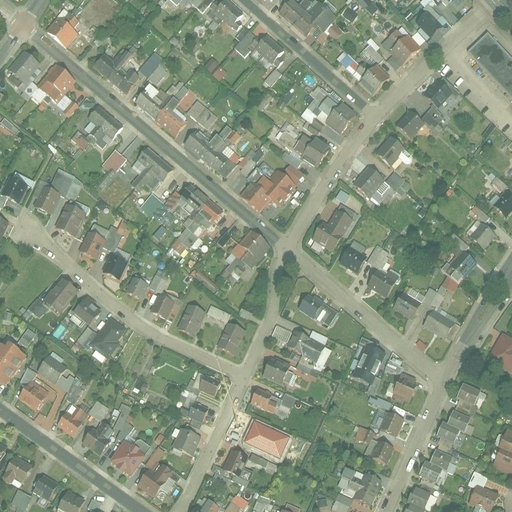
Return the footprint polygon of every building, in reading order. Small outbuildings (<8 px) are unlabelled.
[(202,16),(214,1),(213,0),(169,0),(162,9),(171,16),(184,1),(202,16)] [(359,0),(356,3),(370,17),(378,10),(367,0),(359,0)] [(453,0),(433,0),(442,10),(453,0)] [(297,8),(304,13),(310,5),(302,1),(297,8)] [(289,3),(278,15),(306,40),(328,15),(317,5),(306,18),(289,3)] [(232,30),(243,17),(228,5),(217,18),(232,30)] [(75,19),(79,13),(74,9),(69,15),(75,19)] [(346,10),(342,20),(353,24),(356,14),(346,10)] [(443,28),(428,13),(415,25),(430,41),(443,28)] [(48,35),(65,47),(75,34),(58,21),(48,35)] [(333,26),(326,32),(335,41),(341,35),(333,26)] [(463,52),(494,85),(511,103),(511,58),(486,31),(463,52)] [(385,47),(403,67),(418,53),(400,33),(385,47)] [(256,50),(273,65),(284,52),(266,38),(256,50)] [(375,53),(379,49),(372,42),(358,55),(372,70),(382,60),(375,53)] [(129,56),(139,48),(135,44),(126,52),(129,56)] [(92,67),(112,84),(123,71),(132,60),(123,51),(111,65),(101,57),(92,67)] [(40,67),(24,53),(7,72),(24,86),(40,67)] [(168,73),(159,65),(163,61),(154,53),(137,71),(155,87),(168,73)] [(357,83),(365,75),(343,53),(335,61),(357,83)] [(211,59),(203,68),(210,73),(218,64),(211,59)] [(77,84),(57,67),(37,89),(57,106),(77,84)] [(219,82),(226,73),(220,67),(212,76),(219,82)] [(270,88),(281,76),(274,70),(263,82),(270,88)] [(123,71),(112,84),(127,98),(138,85),(137,83),(123,71)] [(375,72),(363,85),(360,88),(373,101),(388,85),(375,72)] [(438,106),(453,92),(441,79),(426,93),(438,106)] [(309,96),(328,112),(322,118),(339,132),(352,117),(317,87),(309,96)] [(145,89),(134,102),(174,136),(186,122),(172,111),(186,96),(180,91),(167,107),(145,89)] [(261,112),(272,100),(267,96),(256,108),(261,112)] [(199,102),(189,114),(208,130),(218,118),(199,102)] [(115,136),(125,124),(102,104),(92,116),(115,136)] [(411,139),(425,121),(411,110),(396,128),(411,139)] [(0,124),(12,132),(14,127),(2,120),(0,124)] [(308,139),(304,144),(277,123),(269,134),(314,169),(326,153),(308,139)] [(222,142),(230,130),(225,126),(217,138),(222,142)] [(233,165),(196,131),(184,144),(221,178),(233,165)] [(234,133),(228,142),(233,146),(239,136),(234,133)] [(176,167),(143,138),(133,150),(166,178),(176,167)] [(401,151),(387,139),(371,157),(384,170),(401,151)] [(100,191),(127,161),(114,151),(101,166),(109,173),(96,188),(100,191)] [(251,184),(240,197),(261,215),(270,204),(276,210),(302,179),(289,168),(282,176),(276,171),(272,176),(260,166),(257,170),(245,160),(235,171),(251,184)] [(365,194),(377,177),(362,167),(350,183),(365,194)] [(393,173),(384,183),(401,198),(410,187),(393,173)] [(29,184),(11,174),(1,192),(19,202),(29,184)] [(230,212),(191,179),(180,193),(218,225),(230,212)] [(52,212),(60,192),(42,185),(34,205),(52,212)] [(167,210),(145,191),(135,202),(157,221),(167,210)] [(339,191),(334,200),(344,206),(349,197),(339,191)] [(502,218),(511,205),(511,197),(503,191),(489,207),(502,218)] [(86,212),(68,202),(56,224),(74,233),(86,212)] [(312,231),(335,247),(355,220),(337,207),(328,219),(323,216),(312,231)] [(0,239),(7,242),(16,222),(0,214),(0,239)] [(393,214),(388,224),(394,227),(398,216),(393,214)] [(469,235),(482,247),(496,232),(483,220),(469,235)] [(159,241),(166,231),(160,227),(153,237),(159,241)] [(105,240),(87,229),(77,246),(95,257),(105,240)] [(224,233),(216,244),(223,249),(230,238),(224,233)] [(258,263),(269,251),(253,237),(243,250),(258,263)] [(365,260),(348,245),(336,259),(354,273),(365,260)] [(130,262),(112,252),(102,270),(120,280),(130,262)] [(476,263),(463,252),(448,270),(461,280),(476,263)] [(364,285),(384,299),(395,283),(381,273),(388,263),(374,253),(364,266),(373,272),(364,285)] [(447,277),(452,273),(445,266),(440,270),(447,277)] [(156,271),(149,289),(162,294),(169,276),(156,271)] [(212,292),(217,287),(197,271),(193,277),(212,292)] [(149,281),(133,274),(125,292),(141,299),(149,281)] [(63,278),(49,296),(61,306),(75,288),(63,278)] [(408,317),(418,303),(401,291),(391,305),(408,317)] [(450,327),(435,314),(444,303),(429,291),(418,305),(430,314),(420,327),(439,341),(450,327)] [(173,301),(153,292),(145,308),(165,318),(173,301)] [(307,292),(297,307),(315,318),(325,304),(314,297),(307,292)] [(88,328),(103,312),(86,297),(71,313),(88,328)] [(197,334),(206,313),(186,304),(177,325),(197,334)] [(215,321),(226,324),(230,315),(208,307),(203,322),(213,326),(215,321)] [(249,320),(251,314),(240,310),(238,317),(249,320)] [(126,331),(110,319),(88,347),(107,362),(119,346),(117,344),(126,331)] [(57,339),(65,327),(60,323),(52,336),(57,339)] [(244,333),(224,326),(217,347),(237,354),(244,333)] [(27,330),(17,344),(26,349),(35,336),(27,330)] [(280,348),(311,363),(321,340),(305,333),(299,344),(285,338),(280,348)] [(511,342),(502,336),(487,362),(511,376),(511,342)] [(0,356),(0,377),(8,384),(30,354),(12,341),(0,356)] [(378,371),(384,356),(367,348),(360,363),(378,371)] [(66,365),(50,353),(42,364),(58,376),(66,365)] [(397,374),(402,363),(389,358),(383,372),(390,375),(392,372),(397,374)] [(281,385),(289,367),(270,359),(262,376),(281,385)] [(371,386),(378,371),(360,363),(353,378),(371,386)] [(200,371),(193,386),(214,395),(221,380),(200,371)] [(416,389),(418,383),(399,374),(392,390),(411,399),(416,389)] [(291,387),(296,378),(290,375),(285,384),(291,387)] [(47,397),(26,381),(16,394),(37,411),(47,397)] [(424,511),(423,511),(441,471),(446,474),(452,460),(450,459),(460,434),(463,435),(469,421),(467,420),(472,407),(474,408),(480,393),(463,386),(456,402),(459,403),(454,414),(452,413),(447,427),(442,425),(436,441),(440,442),(430,466),(425,464),(419,479),(423,481),(418,493),(413,490),(403,511),(424,511)] [(258,387),(250,402),(273,413),(280,397),(258,387)] [(388,411),(391,404),(369,397),(367,404),(388,411)] [(191,399),(183,415),(203,424),(211,408),(191,399)] [(96,418),(101,421),(108,410),(95,402),(87,415),(95,419),(96,418)] [(132,427),(124,423),(131,410),(121,404),(117,411),(121,413),(113,428),(120,432),(116,438),(124,442),(132,427)] [(56,423),(72,436),(82,423),(65,410),(56,423)] [(406,419),(391,412),(382,431),(397,438),(406,419)] [(257,448),(265,428),(249,421),(241,441),(257,448)] [(93,431),(83,446),(100,458),(111,444),(108,442),(114,433),(102,425),(96,433),(93,431)] [(185,461),(198,433),(184,426),(179,437),(171,455),(185,461)] [(363,443),(367,431),(358,429),(354,440),(363,443)] [(511,471),(511,433),(506,431),(492,470),(500,473),(502,468),(511,471)] [(383,467),(393,445),(378,438),(368,459),(383,467)] [(119,447),(109,461),(130,476),(140,462),(119,447)] [(241,480),(251,459),(235,452),(225,473),(241,480)] [(36,467),(16,455),(7,469),(27,482),(36,467)] [(147,466),(136,480),(153,493),(160,482),(164,485),(173,472),(159,463),(153,471),(147,466)] [(363,508),(377,479),(349,466),(341,483),(355,489),(350,501),(363,508)] [(475,492),(468,506),(481,511),(490,511),(497,497),(482,490),(487,481),(474,474),(467,488),(475,492)] [(50,499),(60,484),(46,475),(36,489),(50,499)] [(214,476),(212,481),(224,485),(225,479),(214,476)] [(76,511),(84,501),(67,489),(56,505),(66,511),(76,511)] [(24,511),(31,497),(16,491),(10,505),(17,508),(15,511),(24,511)] [(257,496),(253,511),(257,511),(261,511),(262,510),(269,511),(270,511),(274,500),(257,496)] [(213,511),(195,499),(187,511),(213,511)] [(88,508),(97,511),(100,504),(91,500),(88,508)] [(230,503),(223,511),(230,511),(243,511),(247,506),(239,500),(235,506),(230,503)]
